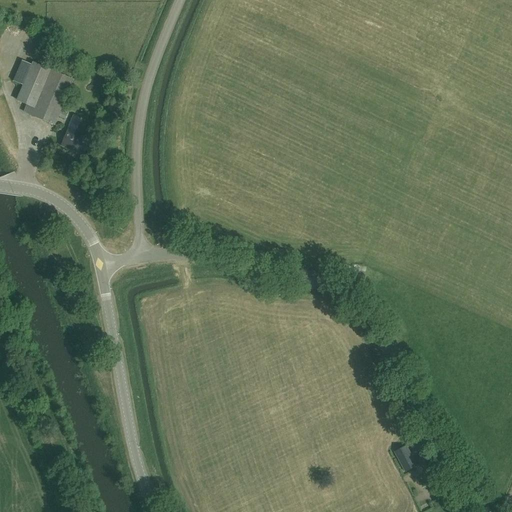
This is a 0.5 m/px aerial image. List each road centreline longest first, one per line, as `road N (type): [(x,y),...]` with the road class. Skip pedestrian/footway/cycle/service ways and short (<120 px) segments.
road 1 (unclassified): [(139,252),(202,255),(356,297),(432,437),(485,511)]
road 2 (unclassified): [(139,252),(138,121),(149,67),(178,0)]
road 3 (tertiary): [(155,511),(139,473),(100,266)]
road 4 (tertiary): [(100,266),(68,207),(28,187),(0,184)]
